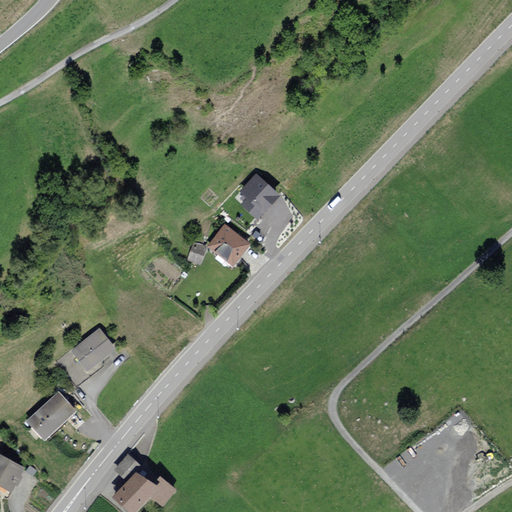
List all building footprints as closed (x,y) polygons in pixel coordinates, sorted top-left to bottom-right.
[(278,193),(257,175),(242,190),(249,197),(243,204),(257,216),(278,193)] [(249,243),(225,223),(209,243),(232,263),(249,243)] [(202,261),(203,253),(190,251),(189,259),(202,261)] [(115,348),(100,328),(72,349),(88,369),(115,348)] [(76,410),(58,391),(28,419),(46,438),(76,410)] [(26,466),(0,452),(0,482),(13,490),(26,466)] [(149,473),(128,455),(117,469),(127,478),(112,495),(132,511),(137,511),(152,495),(163,504),(175,489),(158,476),(151,484),(144,479),(149,473)]
